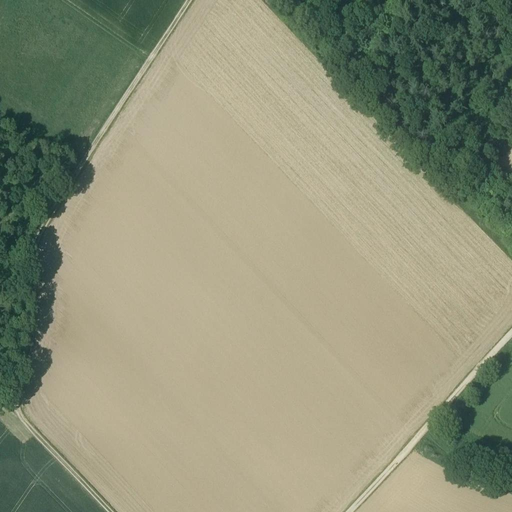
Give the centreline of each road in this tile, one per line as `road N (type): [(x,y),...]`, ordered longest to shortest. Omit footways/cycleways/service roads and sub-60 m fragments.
road 1 (track): [(23,415),(45,329),(45,233),(200,0)]
road 2 (track): [(356,511),(511,338)]
road 3 (track): [(111,511),(23,415)]
